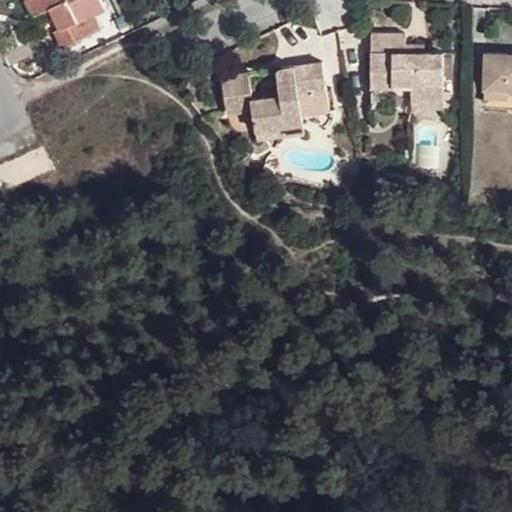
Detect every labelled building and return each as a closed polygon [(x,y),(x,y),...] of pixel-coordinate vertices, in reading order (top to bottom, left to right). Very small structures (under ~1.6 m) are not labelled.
[(25,0),(35,19),(49,11),(59,30),(54,33),(63,49),(100,31),(93,17),(103,11),(97,0),(25,0)] [(406,50),(406,43),(405,35),(372,35),(370,88),(393,88),(410,88),(410,99),(444,98),(444,49),(424,49),(406,50)] [(511,51),(485,51),(484,87),(511,88),(511,51)] [(254,107),(257,128),(303,122),(300,93),(327,88),(323,59),(278,65),(280,83),(252,86),(250,70),(223,73),(227,111),(254,107)] [(393,88),(370,88),(370,108),(392,107),(393,88)] [(444,98),(410,99),(409,108),(444,107),(444,98)] [(303,122),(257,128),(258,136),(304,130),(303,122)]
